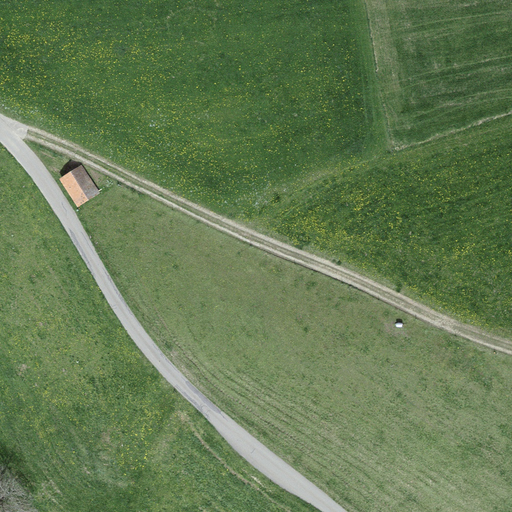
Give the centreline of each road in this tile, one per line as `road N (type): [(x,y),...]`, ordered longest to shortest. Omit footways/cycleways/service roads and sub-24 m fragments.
road 1 (track): [(511,350),(0,124)]
road 2 (unclassified): [(0,132),(40,180),(138,344),(259,460),(329,511)]
